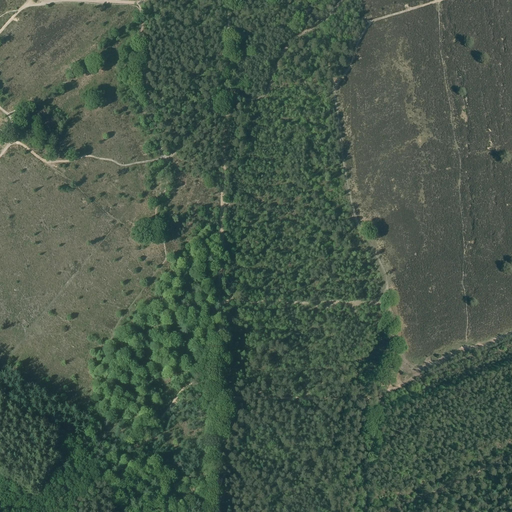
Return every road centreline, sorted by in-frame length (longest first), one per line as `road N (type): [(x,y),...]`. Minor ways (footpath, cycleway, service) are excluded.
road 1 (track): [(388,306),(384,272),(345,184),(333,85)]
road 2 (track): [(212,511),(218,299)]
road 3 (track): [(381,395),(215,399),(186,383)]
road 4 (track): [(218,299),(225,101)]
road 5 (track): [(225,101),(264,93),(288,44),(341,0)]
road 6 (track): [(11,140),(45,161),(163,159)]
road 7 (track): [(392,511),(511,454)]
road 8 (track): [(511,333),(398,386)]
